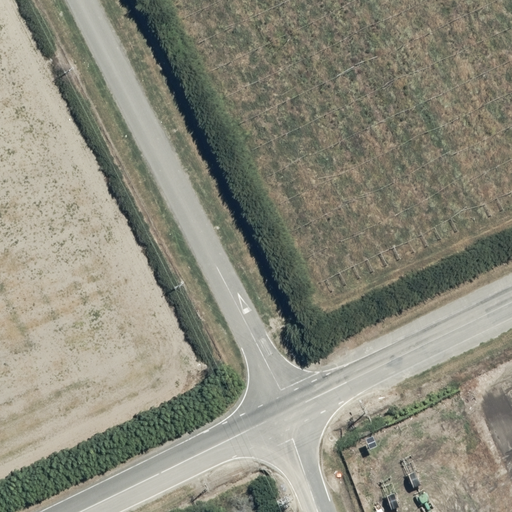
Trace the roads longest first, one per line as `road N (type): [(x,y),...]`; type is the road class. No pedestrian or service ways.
road 1 (unclassified): [(286,414),(282,388),(81,0)]
road 2 (tertiary): [(286,414),(511,306)]
road 3 (tertiary): [(76,511),(286,414)]
